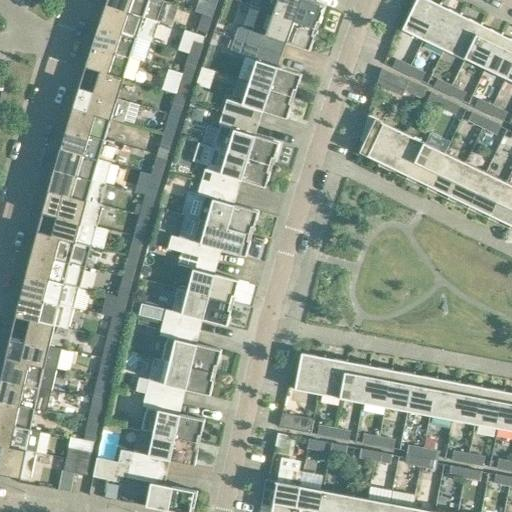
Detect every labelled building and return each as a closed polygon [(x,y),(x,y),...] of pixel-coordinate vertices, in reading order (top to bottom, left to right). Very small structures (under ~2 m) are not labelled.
[(160,0),(107,0),(106,4),(157,21),(164,1),(160,0)] [(200,0),(195,0),(192,10),(203,14),(207,2),(200,0)] [(264,0),(262,9),(315,28),(318,22),(320,22),(325,7),(305,0),(264,0)] [(402,29),(423,39),(439,6),(432,2),(433,1),(430,0),(416,0),(403,29),(402,29)] [(207,2),(203,14),(213,17),(217,4),(208,1),(207,2)] [(439,6),(423,39),(443,50),(460,14),(448,8),(448,10),(440,6),(442,3),(441,2),(439,6)] [(106,4),(99,25),(137,37),(152,42),(159,22),(157,21),(106,4)] [(238,27),(234,38),(246,42),(274,52),(277,40),(285,43),(310,51),(315,36),(313,35),(315,28),(262,9),(261,9),(253,30),(241,26),(238,27)] [(461,14),(460,14),(443,50),(464,60),(481,24),(469,18),(468,20),(461,16),(463,12),(462,12),(461,14)] [(208,30),(213,17),(203,14),(199,27),(208,30)] [(481,24),(464,60),(465,61),(466,59),(485,69),(502,34),(489,28),(489,30),(482,26),(483,22),(482,22),(481,24)] [(93,44),(93,46),(131,58),(146,63),(152,42),(137,37),(99,25),(95,39),(93,44)] [(485,69),(506,78),(511,65),(511,39),(510,38),(509,39),(502,36),(504,32),(503,32),(502,34),(485,69)] [(274,52),(246,42),(234,38),(230,51),(256,60),(249,82),(292,96),(294,89),(297,90),(302,74),(270,64),(274,52)] [(194,41),(190,54),(199,57),(203,44),(194,41)] [(93,46),(86,66),(124,78),(131,58),(93,46)] [(195,70),(199,57),(190,54),(185,67),(195,70)] [(396,59),(392,67),(407,74),(411,66),(396,59)] [(86,66),(79,87),(118,98),(124,78),(86,66)] [(425,73),(411,66),(407,74),(421,81),(425,73)] [(402,96),(405,90),(409,82),(382,69),(377,84),(402,96)] [(438,79),(434,87),(448,94),(452,86),(438,79)] [(181,81),(176,94),(186,97),(190,84),(181,81)] [(227,99),(223,112),(251,121),(255,109),(287,119),(292,103),(290,103),(292,96),(249,82),(242,104),(227,99)] [(409,82),(405,90),(421,97),(425,89),(409,82)] [(467,93),(452,86),(448,94),(463,101),(467,93)] [(79,87),(73,107),(111,119),(124,123),(125,120),(130,102),(118,98),(79,87)] [(427,100),(442,107),(445,99),(431,92),(427,100)] [(182,110),(186,97),(176,94),(172,107),(182,110)] [(460,106),(445,99),(442,107),(456,114),(460,106)] [(479,99),(475,107),(489,114),(493,106),(479,99)] [(508,113),(493,106),(489,114),(504,121),(508,113)] [(73,107),(67,128),(105,139),(111,119),(73,107)] [(213,147),(270,164),(273,158),(275,158),(280,143),(247,132),(251,121),(223,112),(219,124),(220,125),(213,147)] [(468,120),(483,127),(487,119),(472,112),(468,120)] [(378,165),(386,170),(404,132),(368,115),(360,139),(365,141),(360,152),(380,162),(378,165)] [(501,126),(487,119),(483,127),(497,134),(501,126)] [(168,121),(164,134),(173,137),(178,124),(168,121)] [(67,128),(61,147),(61,149),(99,160),(105,139),(67,128)] [(406,179),(407,179),(425,142),(404,132),(386,170),(395,174),(397,170),(408,176),(406,179)] [(169,150),(173,137),(164,134),(160,147),(169,150)] [(427,189),(428,189),(445,152),(425,142),(407,179),(415,183),(417,180),(429,186),(427,189)] [(205,169),(201,181),(230,189),(233,178),(266,188),(271,172),(268,171),(270,164),(213,147),(207,169),(205,169)] [(55,168),(55,170),(101,182),(107,162),(99,160),(61,149),(57,162),(55,168)] [(438,190),(449,195),(465,162),(445,152),(428,189),(436,193),(438,190)] [(156,161),(152,174),(161,177),(165,164),(156,161)] [(458,200),(470,205),(486,172),(465,162),(449,195),(448,199),(456,203),(458,200)] [(55,170),(49,191),(99,204),(105,184),(101,182),(55,170)] [(137,171),(134,183),(147,187),(150,175),(137,171)] [(486,172),(470,205),(468,209),(477,213),(479,210),(490,215),(489,219),(507,182),(486,172)] [(158,190),(161,177),(152,174),(148,187),(158,190)] [(201,181),(197,194),(205,197),(199,219),(250,233),(252,226),(255,227),(259,211),(234,204),(226,202),(230,189),(201,181)] [(509,229),(510,229),(511,223),(511,184),(507,182),(489,219),(498,223),(499,220),(511,225),(509,229)] [(43,210),(43,211),(97,226),(103,205),(99,204),(49,191),(45,204),(43,210)] [(143,205),(140,215),(150,218),(153,205),(144,202),(143,205)] [(38,230),(37,232),(91,246),(97,226),(43,211),(39,225),(38,230)] [(144,238),(150,218),(140,215),(136,228),(134,235),(144,238)] [(168,248),(181,252),(210,260),(213,247),(246,257),(251,241),(248,240),(250,233),(207,221),(199,219),(192,241),(171,235),(168,248)] [(37,232),(32,253),(86,267),(91,246),(37,232)] [(132,242),(129,256),(139,258),(142,245),(132,242)] [(193,269),(187,291),(231,302),(233,296),(235,296),(240,280),(206,272),(210,260),(181,252),(178,265),(193,269)] [(32,253),(26,274),(78,287),(81,288),(86,267),(32,253)] [(135,271),(139,258),(129,256),(125,269),(135,271)] [(144,267),(142,274),(149,276),(151,269),(144,267)] [(21,293),(21,295),(60,304),(74,308),(78,287),(26,274),(23,288),(21,293)] [(121,283),(118,297),(128,299),(131,286),(121,283)] [(166,309),(163,322),(191,329),(194,317),(228,326),(232,310),(229,309),(231,302),(187,291),(176,288),(170,311),(166,309)] [(21,295),(18,309),(16,316),(55,325),(69,328),(73,308),(60,304),(21,295)] [(123,319),(128,299),(118,297),(115,310),(113,317),(123,319)] [(152,311),(151,318),(162,320),(165,309),(158,308),(152,311)] [(16,316),(11,335),(11,337),(50,346),(55,325),(16,316)] [(113,317),(108,338),(117,340),(121,327),(123,319),(113,317)] [(162,360),(214,372),(215,365),(218,366),(222,350),(188,342),(191,329),(163,322),(160,335),(167,337),(162,360)] [(6,356),(6,358),(45,367),(56,369),(61,348),(50,346),(11,337),(8,351),(6,356)] [(114,353),(117,340),(108,338),(104,351),(114,353)] [(293,389),(318,394),(326,354),(325,354),(324,358),(316,357),(317,355),(302,353),(298,376),(295,388),(294,388),(293,389)] [(326,354),(318,394),(341,398),(348,358),(347,358),(347,361),(333,359),(333,360),(326,359),(326,354)] [(1,379),(40,388),(51,391),(56,369),(45,367),(6,358),(1,379)] [(212,379),(214,372),(162,360),(153,358),(148,378),(138,376),(135,391),(146,393),(174,400),(177,388),(211,396),(214,379),(212,379)] [(341,398),(363,402),(370,363),(369,365),(356,363),(356,364),(348,363),(349,359),(348,358),(341,398)] [(371,363),(370,363),(363,402),(385,406),(391,370),(378,367),(378,369),(370,367),(371,363)] [(101,365),(98,378),(108,381),(111,368),(101,365)] [(385,406),(407,410),(414,374),(401,371),(400,373),(393,371),(393,367),(392,367),(392,370),(391,370),(385,406)] [(415,371),(414,374),(407,410),(430,415),(437,375),(436,378),(423,376),(423,377),(415,376),(416,371),(415,371)] [(430,415),(452,419),(459,382),(445,380),(445,381),(437,380),(438,376),(437,375),(430,415)] [(98,378),(93,399),(103,401),(108,381),(98,378)] [(0,401),(35,408),(47,411),(51,391),(40,388),(1,379),(0,383),(0,401)] [(459,382),(452,419),(475,423),(482,384),(481,386),(468,384),(468,385),(460,384),(461,380),(459,380),(459,382)] [(483,384),(482,384),(475,423),(498,427),(505,388),(504,388),(504,391),(490,388),(490,390),(482,388),(483,384)] [(498,427),(511,430),(511,393),(505,392),(505,388),(498,427)] [(142,430),(153,432),(198,442),(199,435),(201,436),(205,419),(172,412),(174,400),(146,393),(143,406),(147,407),(142,430)] [(93,399),(89,420),(99,422),(103,401),(93,399)] [(0,401),(0,423),(31,429),(35,408),(0,401)] [(280,427),(310,433),(313,420),(283,413),(280,427)] [(96,435),(99,422),(89,420),(86,433),(96,435)] [(0,445),(26,450),(36,452),(41,431),(31,429),(0,423),(0,445)] [(319,425),(317,434),(333,437),(335,428),(319,425)] [(351,431),(335,428),(333,437),(349,440),(351,431)] [(121,449),(118,462),(159,471),(161,459),(195,466),(199,449),(196,449),(198,442),(153,432),(148,455),(121,449)] [(278,433),(276,446),(284,448),(286,435),(278,433)] [(364,434),(362,443),(378,446),(380,437),(364,434)] [(87,475),(92,452),(94,442),(71,437),(69,447),(80,449),(76,473),(87,475)] [(395,440),(380,437),(378,446),(394,449),(395,440)] [(309,439),(307,448),(324,451),(325,442),(309,439)] [(346,455),(348,446),(332,443),(330,452),(346,455)] [(0,473),(21,478),(31,480),(36,452),(26,450),(0,445),(0,473)] [(406,454),(422,457),(424,448),(408,445),(407,451),(406,454)] [(64,470),(76,473),(80,449),(69,447),(64,470)] [(424,448),(422,457),(438,460),(438,457),(439,451),(424,448)] [(359,458),(375,460),(377,452),(361,449),(359,458)] [(452,460),(468,463),(469,454),(453,451),(452,460)] [(393,455),(377,452),(375,460),(391,463),(393,455)] [(405,463),(420,466),(422,457),(406,454),(406,457),(405,463)] [(485,457),(469,454),(468,463),(483,466),(485,457)] [(438,460),(422,457),(420,466),(436,469),(437,463),(438,460)] [(97,458),(93,476),(119,482),(120,476),(151,483),(147,506),(176,511),(191,511),(192,507),(195,507),(198,491),(156,483),(159,471),(118,462),(97,458)] [(497,468),(511,470),(511,461),(498,459),(497,468)] [(449,474),(465,477),(466,469),(451,466),(449,474)] [(266,479),(261,505),(273,507),(271,511),(295,511),(301,485),(303,472),(280,467),(278,481),(276,481),(266,479)] [(482,472),(466,469),(465,477),(480,480),(482,472)] [(494,483),(510,486),(511,477),(496,474),(494,483)] [(319,511),(323,490),(301,485),(295,511),(319,511)] [(341,511),(345,494),(323,490),(319,511),(341,511)] [(364,511),(367,498),(345,494),(341,511),(364,511)] [(388,511),(390,502),(367,498),(364,511),(388,511)] [(390,502),(388,511),(411,511),(412,506),(390,502)]
